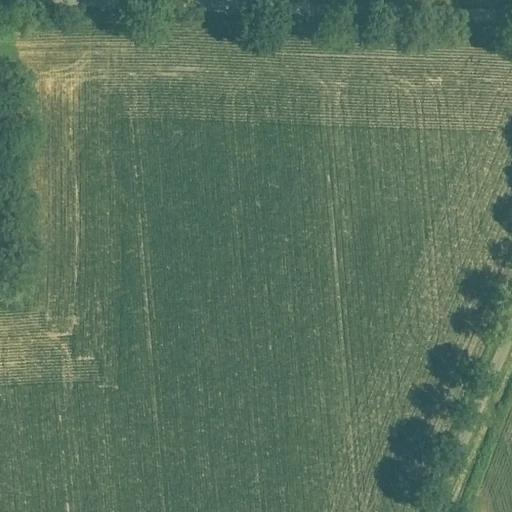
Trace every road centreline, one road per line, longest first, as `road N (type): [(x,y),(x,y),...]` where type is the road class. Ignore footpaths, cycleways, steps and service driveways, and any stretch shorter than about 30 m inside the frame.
road 1 (residential): [(511,19),(131,0)]
road 2 (residential): [(511,333),(436,511)]
